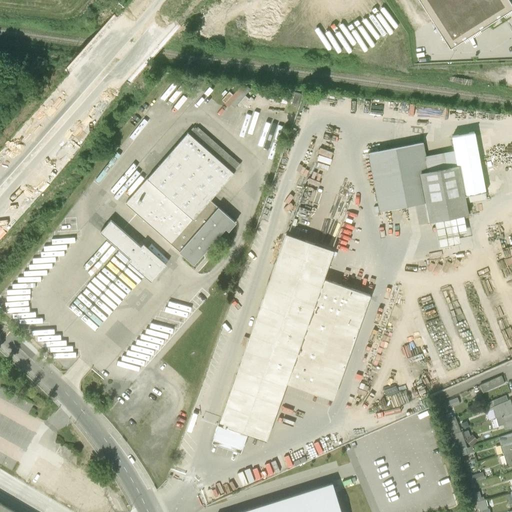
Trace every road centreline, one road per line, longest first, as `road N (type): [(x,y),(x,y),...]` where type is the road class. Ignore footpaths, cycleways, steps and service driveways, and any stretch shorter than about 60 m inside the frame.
road 1 (motorway): [(0,206),(182,0)]
road 2 (unclassified): [(147,511),(92,423),(0,333)]
road 3 (motorway): [(154,0),(0,172)]
